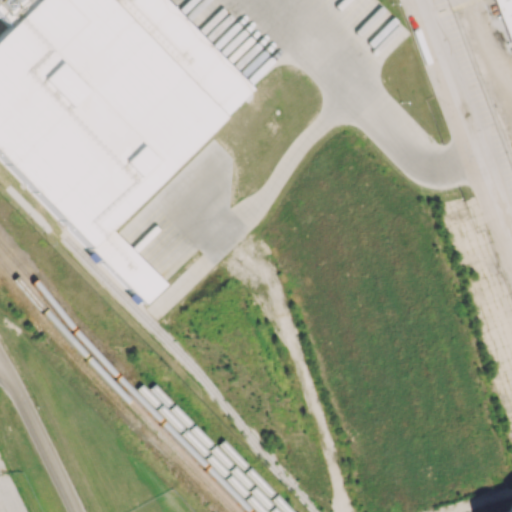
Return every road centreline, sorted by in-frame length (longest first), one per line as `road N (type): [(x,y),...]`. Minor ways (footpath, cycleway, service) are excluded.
road 1 (residential): [(405,0),(511,276)]
road 2 (tertiary): [(0,357),(77,511)]
